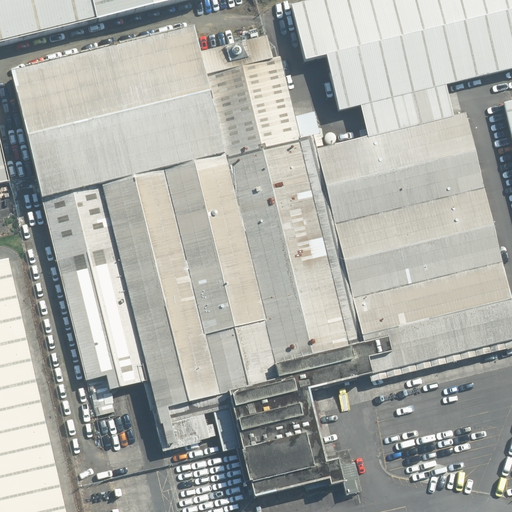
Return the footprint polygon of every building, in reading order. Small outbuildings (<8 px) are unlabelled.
[(0,0),(0,46),(191,0),(0,0)] [(511,69),(511,0),(347,0),(290,14),(302,63),(325,57),(339,112),(359,106),(445,85),(511,69)] [(206,78),(193,26),(8,71),(40,202),(97,188),(162,172),(225,157),(206,78)] [(206,78),(225,157),(276,365),(361,345),(309,137),(299,139),(279,60),(206,78)] [(445,85),(359,106),(367,138),(453,117),(445,85)] [(511,143),(511,103),(503,106),(511,143)] [(511,342),(511,318),(462,116),(453,117),(367,138),(314,152),(361,345),(369,377),(511,342)] [(225,157),(162,172),(217,397),(228,394),(280,382),(225,157)] [(162,172),(97,188),(145,384),(152,413),(217,397),(162,172)] [(97,188),(40,202),(88,398),(145,384),(97,188)] [(64,511),(7,263),(0,264),(0,511),(64,511)] [(228,394),(253,499),(326,481),(328,488),(342,485),(336,462),(323,465),(306,392),(369,377),(361,345),(276,365),(280,382),(228,394)] [(204,410),(153,423),(161,455),(212,442),(204,410)] [(234,511),(222,457),(182,466),(191,511),(234,511)] [(161,511),(153,473),(114,482),(120,511),(130,511),(141,510),(141,511),(161,511)]
